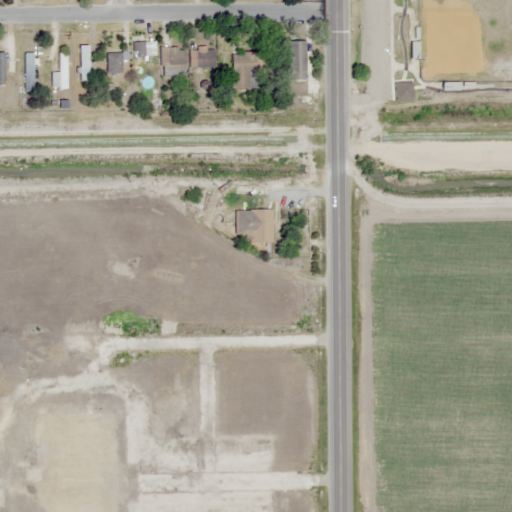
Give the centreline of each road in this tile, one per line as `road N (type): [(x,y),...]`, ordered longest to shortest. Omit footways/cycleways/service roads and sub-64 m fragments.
road 1 (secondary): [(345,511),(343,132)]
road 2 (residential): [(336,9),(0,15)]
road 3 (secondary): [(343,132),(335,0)]
